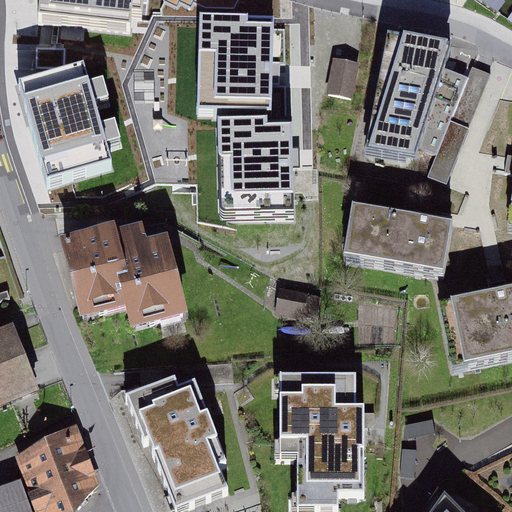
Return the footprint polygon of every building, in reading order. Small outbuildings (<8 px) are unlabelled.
[(39,0),(37,14),(107,26),(111,0),(39,0)] [(233,80),(303,79),(303,27),(232,27),(233,80)] [(469,77),(444,67),(452,39),(405,32),(366,154),(415,162),(421,148),(438,154),(469,77)] [(12,79),(50,75),(48,57),(12,46),(12,79)] [(337,69),(331,102),(352,106),(358,73),(337,69)] [(29,156),(131,146),(126,94),(24,104),(29,156)] [(156,179),(253,169),(249,134),(222,137),(220,117),(150,124),(156,179)] [(50,164),(31,171),(41,199),(60,192),(50,164)] [(445,287),(451,242),(342,229),(336,273),(445,287)] [(124,344),(184,331),(167,254),(137,260),(133,240),(54,258),(70,333),(119,322),(124,344)] [(277,298),(275,320),(319,324),(321,302),(277,298)] [(451,386),(511,373),(511,305),(437,321),(451,386)] [(0,421),(38,406),(7,330),(0,332),(0,421)] [(326,511),(326,499),(356,499),(358,407),(327,407),(329,386),(292,386),(292,395),(271,395),(270,442),(297,441),(294,511),(326,511)] [(165,511),(232,511),(241,508),(193,391),(126,418),(165,511)] [(106,511),(77,439),(20,462),(40,511),(106,511)] [(0,511),(31,511),(23,492),(0,499),(0,511)] [(451,511),(438,500),(431,511),(451,511)]
